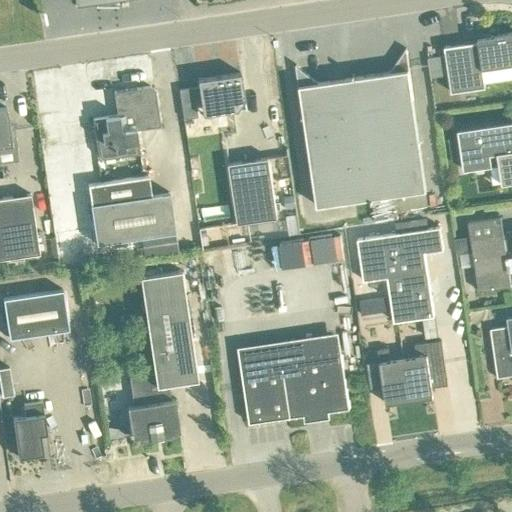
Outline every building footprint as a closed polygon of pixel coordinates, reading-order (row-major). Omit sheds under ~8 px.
[(448,74),(451,91),(485,86),(482,67),(511,63),(511,31),(477,37),(478,41),(444,46),(445,54),(448,74)] [(388,194),(426,189),(412,98),(413,97),(406,47),(405,47),(405,49),(389,71),(318,82),(297,64),(296,63),(295,63),(303,114),(317,205),(371,197),(375,221),(392,219),(388,194)] [(445,54),(428,57),(428,61),(431,77),(448,74),(445,54)] [(196,78),(201,114),(245,107),(240,72),(196,78)] [(138,153),(135,129),(159,125),(154,88),(149,85),(113,90),(116,114),(92,118),(97,154),(102,158),(138,153)] [(196,116),(192,86),(178,88),(183,118),(196,116)] [(0,150),(16,148),(13,122),(8,122),(5,106),(0,107),(0,150)] [(511,120),(457,128),(463,169),(499,163),(502,182),(511,180),(511,120)] [(238,132),(226,134),(229,159),(241,158),(238,132)] [(277,216),(277,215),(268,156),(229,162),(238,222),(277,216)] [(90,203),(89,203),(95,243),(174,231),(168,191),(150,194),(147,174),(87,183),(90,203)] [(0,258),(38,252),(29,193),(0,197),(0,258)] [(475,264),(478,290),(511,285),(511,281),(511,280),(511,235),(504,236),(501,216),(468,220),(470,236),(454,238),(456,254),(460,253),(461,266),(475,264)] [(381,234),(387,276),(393,320),(421,316),(425,337),(437,335),(434,314),(427,269),(425,251),(443,248),(440,225),(381,234)] [(363,279),(387,276),(381,234),(357,237),(363,279)] [(128,375),(132,404),(126,405),(131,437),(135,436),(136,439),(174,433),(173,430),(178,429),(173,398),(167,399),(165,383),(196,378),(179,268),(138,275),(153,372),(148,372),(130,375),(128,375)] [(2,297),(7,337),(67,328),(61,288),(2,297)] [(372,298),(359,300),(361,314),(374,312),(372,298)] [(511,314),(506,316),(508,325),(490,327),(497,376),(511,373),(511,314)] [(416,354),(403,356),(409,398),(433,395),(429,367),(445,365),(441,339),(415,343),(416,354)] [(409,398),(403,356),(390,358),(388,347),(377,348),(385,402),(409,398)] [(241,368),(249,422),(289,416),(350,407),(342,353),(241,368)] [(146,363),(128,365),(130,375),(148,372),(146,363)] [(0,368),(0,388),(1,396),(12,394),(8,367),(0,368)] [(23,402),(24,414),(11,416),(17,456),(42,452),(39,433),(46,432),(41,400),(23,402)]
